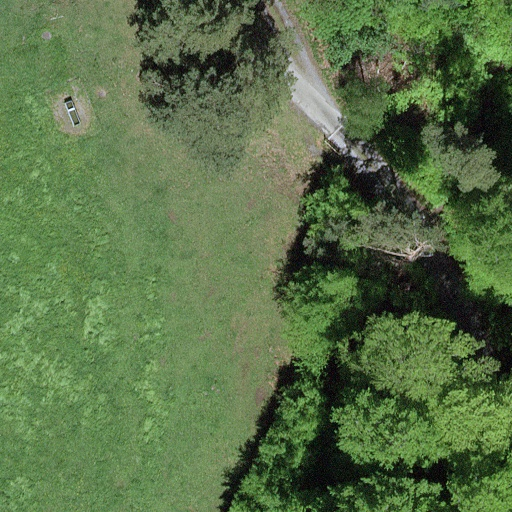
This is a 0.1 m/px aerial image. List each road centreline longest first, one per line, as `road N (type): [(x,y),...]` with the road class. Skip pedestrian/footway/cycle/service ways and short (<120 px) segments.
road 1 (track): [(511,405),(394,192),(311,98),(196,0)]
road 2 (track): [(511,116),(504,105),(397,72),(311,98),(306,65),(269,0)]
